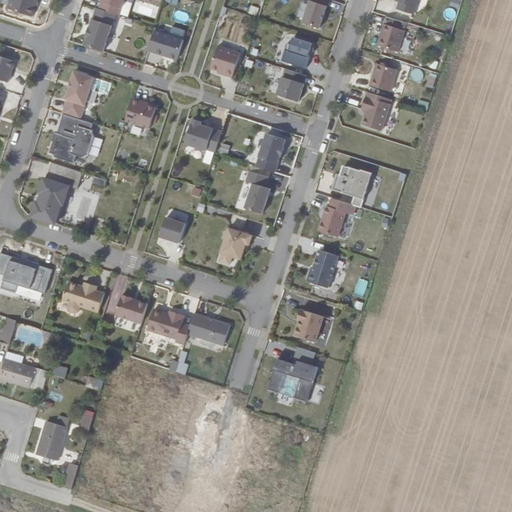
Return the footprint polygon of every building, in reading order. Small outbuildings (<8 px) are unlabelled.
[(11,0),(8,9),(32,17),(37,0),(11,0)] [(100,8),(116,14),(120,15),(124,0),(101,0),(101,1),(102,2),(100,8)] [(321,28),(329,0),(311,0),(304,23),(321,28)] [(415,13),(419,0),(397,0),(397,1),(401,2),(399,9),(415,13)] [(256,16),(259,8),(251,5),(248,13),(256,16)] [(85,46),(104,52),(116,14),(100,8),(97,8),(90,28),(89,27),(86,36),(88,37),(85,46)] [(174,10),(173,19),(183,21),(184,12),(174,10)] [(407,31),(386,25),(380,46),(401,52),(407,31)] [(155,31),(149,51),(177,60),(184,40),(155,31)] [(314,44),(295,38),(292,45),(288,44),(283,61),(306,68),(314,44)] [(225,72),(224,74),(234,77),(243,52),(219,45),(212,69),(220,71),(225,72)] [(0,56),(0,88),(5,90),(7,82),(8,82),(15,61),(0,56)] [(399,70),(379,65),(375,78),(373,77),(371,84),(378,87),(393,92),(399,70)] [(301,102),(310,76),(286,69),(278,95),(301,102)] [(70,101),(65,114),(67,115),(80,119),(81,119),(91,89),(94,78),(78,73),(68,100),(70,101)] [(425,86),(432,88),(436,76),(429,74),(425,86)] [(112,84),(94,78),(91,89),(109,94),(112,84)] [(391,105),(392,99),(369,92),(368,97),(391,105)] [(383,131),(391,105),(368,97),(363,110),(368,112),(364,125),(383,131)] [(143,101),(134,98),(126,121),(150,129),(156,108),(143,104),(143,101)] [(417,107),(427,110),(429,103),(419,100),(417,107)] [(80,119),(67,115),(60,134),(59,134),(53,152),(75,160),(77,156),(82,158),(89,156),(94,138),(91,131),(93,124),(80,119)] [(217,153),(223,133),(202,125),(203,122),(194,120),(187,144),(207,151),(208,149),(217,153)] [(257,167),(277,173),(282,156),(283,156),(285,148),(284,147),(287,140),(268,133),(257,167)] [(32,217),(56,225),(63,205),(65,205),(71,187),(80,190),(84,173),(52,163),(47,179),(45,178),(40,193),(42,193),(40,202),(37,202),(32,217)] [(357,206),(362,208),(372,174),(345,166),(341,176),(339,175),(337,181),(344,184),(342,191),(351,194),(351,196),(355,197),(353,205),(357,206)] [(270,177),(251,172),(248,182),(255,184),(247,209),(264,214),(272,189),(267,187),(270,177)] [(94,183),(106,187),(107,181),(95,177),(94,183)] [(357,206),(353,205),(333,198),(330,207),(328,206),(320,231),(340,237),(346,213),(355,215),(357,206)] [(187,224),(167,218),(161,237),(180,243),(187,224)] [(247,245),(251,246),(254,236),(231,228),(230,230),(228,230),(226,237),(226,241),(223,253),(243,260),(246,252),(247,245)] [(313,273),(310,274),(309,279),(310,281),(310,283),(329,289),(340,257),(320,250),(315,268),(313,273)] [(5,278),(17,281),(20,262),(0,255),(0,262),(9,265),(5,278)] [(26,266),(20,262),(17,281),(25,284),(27,276),(50,283),(53,271),(39,266),(39,264),(27,261),(26,266)] [(354,294),(363,297),(369,281),(359,278),(354,294)] [(99,314),(105,294),(97,290),(98,287),(86,283),(85,287),(69,282),(63,302),(99,314)] [(142,324),(148,306),(133,301),(133,299),(123,296),(117,316),(142,324)] [(177,343),(185,346),(189,334),(192,326),(184,324),(186,317),(170,312),(169,315),(155,310),(148,331),(178,341),(177,343)] [(325,317),(302,310),(298,320),(302,322),(299,327),(296,332),(296,336),(317,343),(325,317)] [(232,326),(195,315),(192,326),(189,334),(225,346),(232,326)] [(9,345),(18,321),(8,317),(0,342),(9,345)] [(23,356),(8,351),(5,358),(21,363),(23,356)] [(181,351),(177,362),(172,360),(168,370),(186,376),(189,364),(184,363),(188,353),(181,351)] [(5,358),(0,375),(0,382),(5,384),(6,380),(30,387),(36,367),(21,363),(5,358)] [(319,368),(299,362),(298,366),(279,360),(269,389),(308,402),(319,368)] [(66,377),(66,367),(53,366),(53,376),(66,377)] [(100,388),(102,378),(90,375),(87,384),(100,388)] [(39,451),(46,453),(53,455),(59,457),(72,416),(61,412),(58,422),(49,419),(39,451)] [(82,428),(89,431),(93,417),(86,415),(82,428)] [(64,484),(72,488),(77,471),(68,470),(64,484)]
